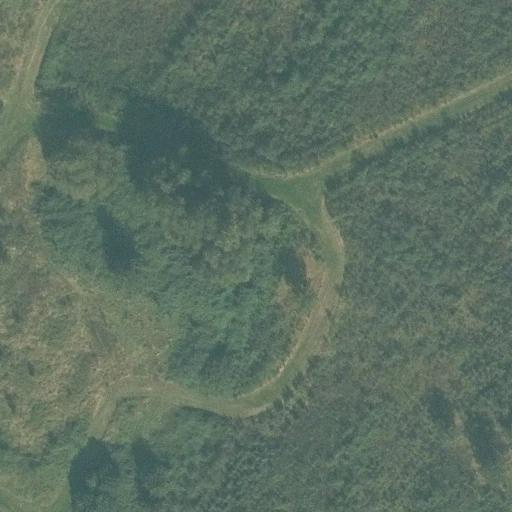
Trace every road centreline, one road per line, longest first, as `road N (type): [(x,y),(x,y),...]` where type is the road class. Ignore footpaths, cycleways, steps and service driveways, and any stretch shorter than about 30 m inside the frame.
road 1 (track): [(511,83),(304,183),(273,186),(15,98),(51,0)]
road 2 (track): [(304,183),(334,277),(288,380),(255,408),(204,407),(153,385),(131,389),(108,411),(60,511)]
